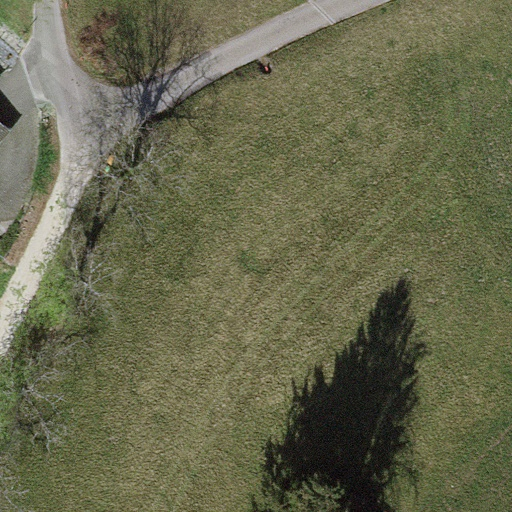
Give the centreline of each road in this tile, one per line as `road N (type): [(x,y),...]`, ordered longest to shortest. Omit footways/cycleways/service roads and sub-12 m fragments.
road 1 (track): [(94,129),(207,62),(360,0)]
road 2 (track): [(94,129),(0,333)]
road 3 (residential): [(49,0),(48,56),(94,129)]
